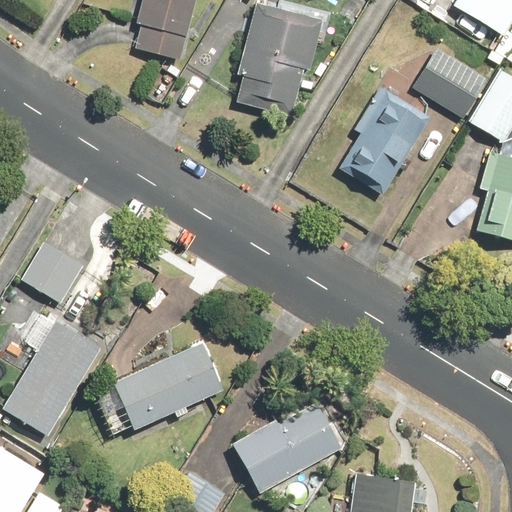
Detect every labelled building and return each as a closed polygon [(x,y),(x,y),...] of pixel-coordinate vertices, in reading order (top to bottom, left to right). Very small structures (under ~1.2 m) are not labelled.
[(196,0),(140,0),(134,27),(139,28),(133,51),(180,63),(196,0)] [(511,0),(455,0),(451,8),(501,38),(511,20),(511,0)] [(302,71),(310,73),(322,21),(254,5),(237,76),(242,77),(235,105),(292,118),(302,71)] [(410,90),(462,121),(486,81),(434,50),(410,90)] [(511,78),(499,71),(466,124),(498,143),(496,155),(487,154),(478,189),(485,191),(474,234),(511,243),(511,78)] [(336,170),(381,197),(429,119),(384,92),(336,170)] [(42,241),(19,279),(60,303),(83,265),(42,241)] [(54,321),(0,408),(46,436),(99,349),(54,321)] [(202,341),(109,381),(129,429),(223,389),(202,341)] [(230,442),(257,492),(339,447),(311,398),(230,442)] [(0,447),(0,511),(19,511),(43,472),(0,447)] [(210,511),(223,489),(188,470),(165,511),(210,511)] [(409,511),(414,481),(353,472),(346,511),(409,511)] [(37,491),(24,511),(61,511),(65,507),(37,491)]
